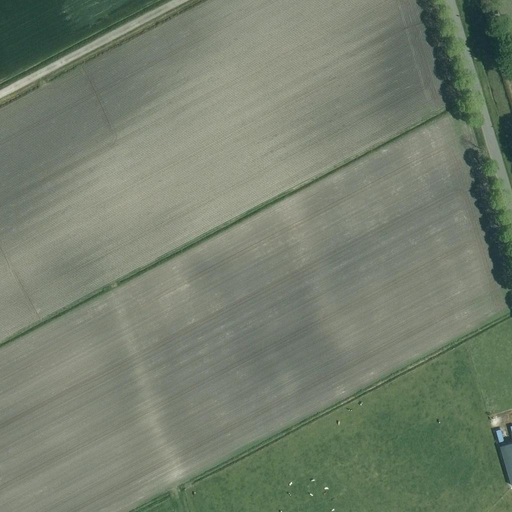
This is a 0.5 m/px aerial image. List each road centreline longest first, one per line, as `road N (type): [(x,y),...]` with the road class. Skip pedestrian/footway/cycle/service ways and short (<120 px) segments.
road 1 (unclassified): [(449,0),(511,209)]
road 2 (track): [(182,0),(0,94)]
